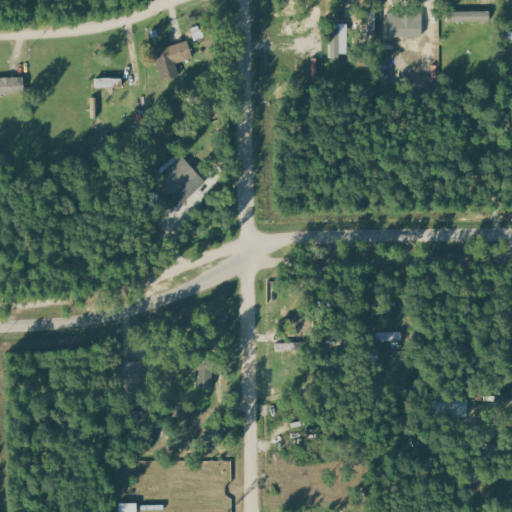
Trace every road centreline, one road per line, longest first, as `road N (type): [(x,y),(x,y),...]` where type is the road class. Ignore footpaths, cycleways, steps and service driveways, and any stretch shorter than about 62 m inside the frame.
road 1 (tertiary): [(511,231),(249,241),(87,295),(0,303)]
road 2 (tertiary): [(0,326),(130,308),(248,267),(511,259)]
road 3 (residential): [(249,0),(255,511)]
road 4 (residential): [(162,0),(121,17),(0,34)]
